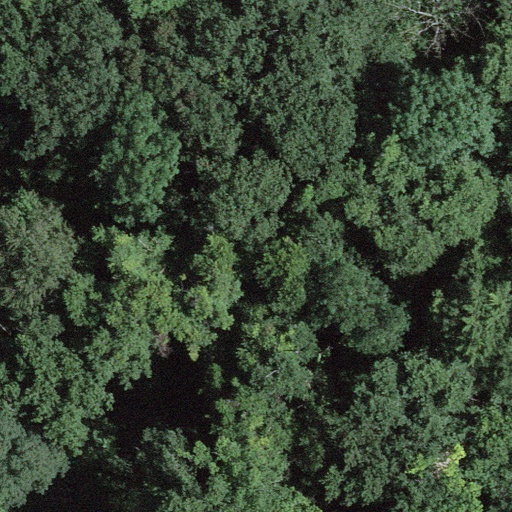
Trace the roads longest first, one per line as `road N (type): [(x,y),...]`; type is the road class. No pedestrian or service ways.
road 1 (track): [(467,402),(423,319),(511,4)]
road 2 (track): [(406,511),(467,402),(511,381)]
